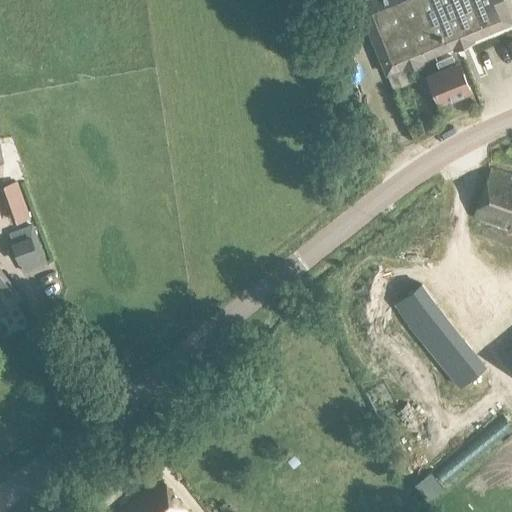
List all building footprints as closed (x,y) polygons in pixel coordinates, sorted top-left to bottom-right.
[(363,0),(361,1),(356,3),(385,75),(402,68),(403,70),(424,61),(423,59),(452,47),(453,50),(474,41),(473,39),(511,22),(511,14),(506,0),(363,0)] [(422,78),(419,85),(421,91),(428,93),(433,91),(434,91),(439,104),(470,90),(459,63),(456,64),(452,55),(436,62),(439,69),(439,71),(427,76),(426,76),(422,78)] [(34,225),(11,233),(14,241),(33,235),(41,256),(22,262),(25,271),(47,262),(34,225)] [(33,235),(14,241),(21,262),(22,262),(41,256),(33,235)] [(511,300),(511,275),(481,263),(472,285),(511,300)] [(0,315),(0,316),(23,298),(0,267),(0,315)] [(437,359),(459,385),(484,365),(462,338),(437,359)] [(161,477),(119,511),(189,511),(190,511),(161,477)] [(299,492),(277,503),(281,511),(284,511),(304,502),(299,492)]
